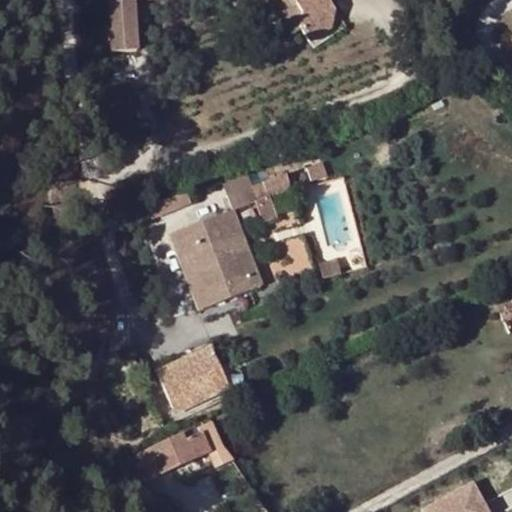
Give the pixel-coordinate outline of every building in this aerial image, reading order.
[(228,0),(236,11),(252,0),(228,0)] [(269,0),(293,36),(301,30),(309,42),(329,29),(333,9),(327,0),(269,0)] [(221,184),(226,196),(248,187),(244,176),(221,184)] [(248,187),(226,196),(231,211),(253,202),(248,187)] [(153,219),(192,205),(188,193),(149,207),(153,219)] [(240,233),(231,211),(171,235),(179,257),(186,254),(195,277),(188,280),(198,310),(259,287),(251,266),(239,271),(227,238),(240,233)] [(251,266),(240,233),(227,238),(239,271),(251,266)] [(186,254),(179,257),(188,280),(195,277),(186,254)] [(174,412),(228,387),(209,347),(155,373),(174,412)] [(222,445),(213,422),(193,431),(195,435),(171,446),(126,467),(134,485),(222,445)] [(126,467),(171,446),(169,441),(124,462),(126,467)] [(501,511),(511,506),(511,481),(503,464),(453,491),(463,511),(501,511)]
